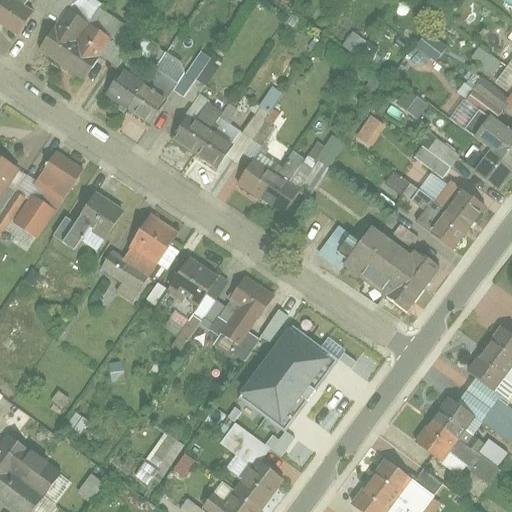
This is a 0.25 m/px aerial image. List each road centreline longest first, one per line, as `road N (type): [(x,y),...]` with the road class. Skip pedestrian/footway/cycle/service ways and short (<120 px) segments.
road 1 (residential): [(416,348),(0,56)]
road 2 (residential): [(416,348),(294,511)]
road 3 (residential): [(511,223),(416,348)]
